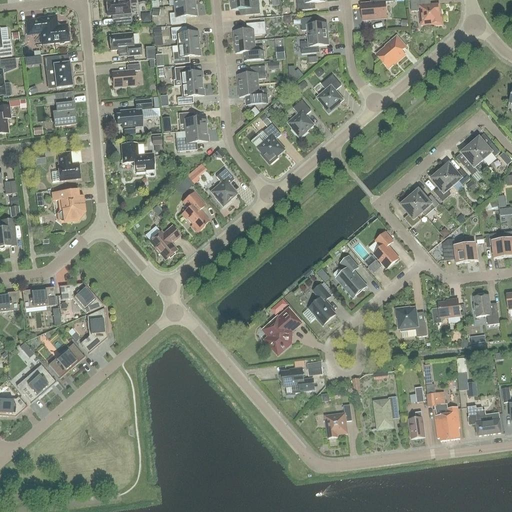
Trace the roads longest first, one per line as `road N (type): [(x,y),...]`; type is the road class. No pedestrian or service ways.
road 1 (unclassified): [(173,313),(317,464),(511,445)]
road 2 (residential): [(511,149),(480,116),(377,203),(423,261)]
road 3 (unclassified): [(7,457),(173,313)]
road 4 (residential): [(269,199),(222,132),(211,0)]
road 5 (residential): [(269,199),(376,105)]
road 6 (residential): [(94,137),(80,0)]
road 7 (residential): [(164,288),(269,199)]
road 8 (residential): [(376,105),(473,24)]
road 9 (residential): [(0,281),(45,274),(103,224)]
